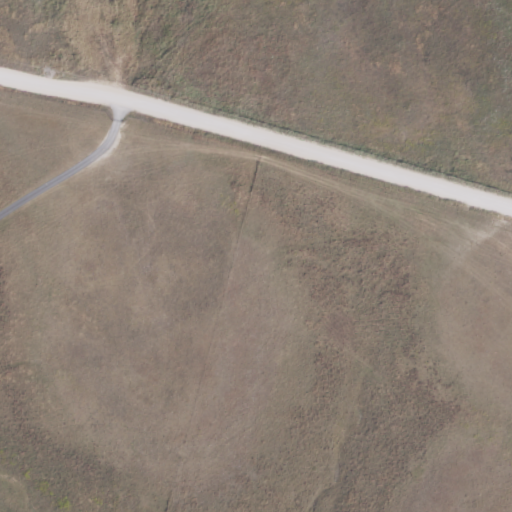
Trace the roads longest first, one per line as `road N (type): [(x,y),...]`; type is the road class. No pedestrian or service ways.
road 1 (residential): [(511,215),(131,106),(0,80)]
road 2 (residential): [(0,204),(131,106)]
